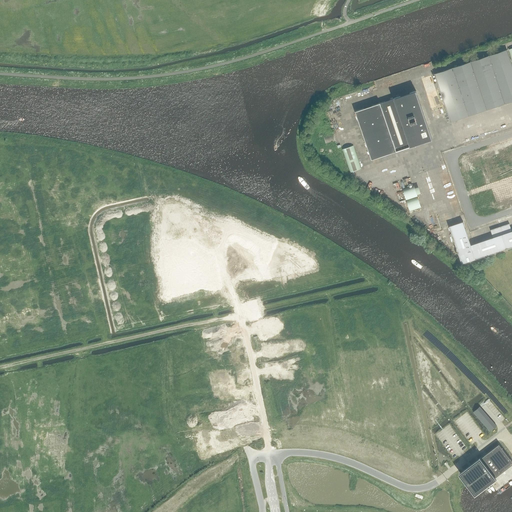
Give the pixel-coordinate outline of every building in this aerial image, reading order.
[(435,74),(438,84),(450,122),(511,101),(511,65),(507,50),(435,74)] [(372,160),(396,151),(410,147),(432,140),(416,91),(394,98),(394,99),(380,103),(356,112),(372,160)] [(336,141),(334,135),(324,138),(326,144),(336,141)] [(361,169),(353,145),(342,149),(350,173),(361,169)] [(504,146),(499,148),(502,157),(508,155),(504,146)] [(483,154),(474,157),(476,163),(485,160),(483,154)] [(508,155),(502,157),(505,167),(511,165),(508,155)] [(474,157),(464,160),(466,166),(476,163),(474,157)] [(485,160),(476,163),(478,168),(487,165),(485,160)] [(476,163),(466,166),(468,172),(478,168),(476,163)] [(487,165),(478,168),(479,174),(489,171),(487,165)] [(478,168),(468,172),(470,177),(479,174),(478,168)] [(489,171),(479,174),(481,179),(491,176),(489,171)] [(479,174),(470,177),(472,183),(481,179),(479,174)] [(491,176),(481,179),(483,185),(493,182),(491,176)] [(481,179),(472,183),(474,188),(483,185),(481,179)] [(493,182),(483,185),(485,190),(494,187),(493,182)] [(410,210),(423,207),(419,191),(422,190),(420,183),(404,187),(410,210)] [(483,185),(474,188),(476,194),(485,190),(483,185)] [(494,187),(485,190),(487,196),(496,193),(494,187)] [(485,190),(476,194),(478,199),(487,196),(485,190)] [(496,193),(487,196),(489,201),(498,198),(496,193)] [(487,196),(478,199),(479,205),(489,201),(487,196)] [(498,198),(489,201),(491,207),(500,204),(498,198)] [(489,201),(479,205),(481,210),(491,207),(489,201)] [(461,264),(511,247),(511,231),(509,224),(500,227),(490,230),(493,238),(471,245),(463,221),(448,226),(461,264)] [(212,234),(192,239),(199,268),(219,264),(212,234)] [(227,247),(230,261),(236,260),(232,245),(227,247)] [(473,412),(490,431),(496,426),(479,406),(473,412)] [(480,458),(460,473),(475,493),(495,478),(511,464),(511,460),(499,444),(480,458)]
